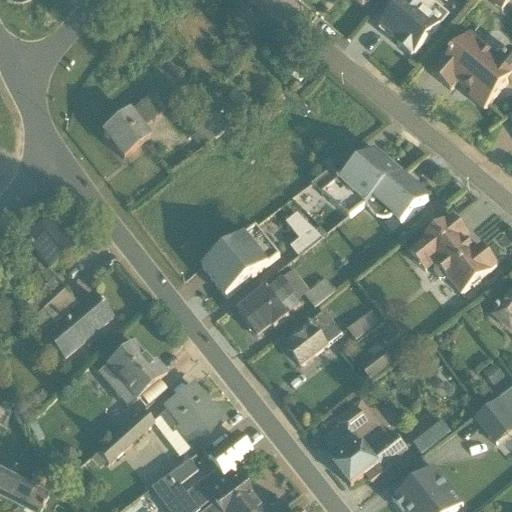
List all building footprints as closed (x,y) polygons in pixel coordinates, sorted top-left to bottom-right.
[(348,0),(363,12),(372,0),(348,0)] [(449,18),(427,0),(403,0),(379,29),(414,59),(449,18)] [(511,1),(511,0),(483,0),(502,14),(511,1)] [(468,101),(483,113),(507,85),(510,88),(511,86),(511,54),(507,51),(501,59),(475,36),(457,56),(452,52),(430,77),(449,93),(457,85),(472,97),(468,101)] [(253,50),(244,41),(222,61),(230,70),(253,50)] [(155,94),(103,136),(124,163),(149,142),(143,134),(169,112),(155,94)] [(189,130),(206,149),(228,130),(211,111),(189,130)] [(365,209),(401,181),(379,153),(340,182),(332,174),(314,189),(350,220),(365,209)] [(413,196),(401,181),(365,209),(377,221),(390,222),(400,228),(429,207),(417,194),(413,196)] [(299,241),(290,249),(299,259),(321,240),(298,214),(286,225),(299,241)] [(453,222),(411,258),(426,275),(433,269),(458,299),(496,267),(481,249),(475,255),(465,243),(468,241),(453,222)] [(72,255),(48,227),(17,254),(28,268),(35,262),(47,276),(72,255)] [(227,303),(279,260),(254,231),(202,274),(227,303)] [(238,318),(257,342),(306,303),(314,313),(341,292),(331,279),(310,296),(293,274),(238,318)] [(41,315),(64,294),(54,283),(23,310),(33,321),(41,315)] [(511,293),(490,320),(511,336),(511,334),(511,293)] [(62,362),(110,321),(89,297),(76,308),(64,294),(41,315),(53,329),(41,339),(62,362)] [(324,315),(281,349),(299,372),(342,338),(324,315)] [(372,315),(351,333),(359,343),(380,326),(372,315)] [(151,369),(131,346),(96,377),(116,400),(111,404),(120,415),(165,377),(155,365),(151,369)] [(354,363),(369,384),(381,375),(391,368),(382,356),(372,363),(366,354),(354,363)] [(494,367),(483,376),(495,390),(505,381),(494,367)] [(209,411),(193,390),(157,418),(171,437),(175,434),(189,451),(223,424),(212,409),(209,411)] [(511,392),(497,404),(511,423),(511,392)] [(347,440),(374,421),(362,404),(335,424),(347,440)] [(494,449),(511,434),(511,423),(497,404),(473,422),(494,449)] [(108,468),(153,429),(141,415),(96,454),(108,468)] [(336,468),(351,489),(364,479),(370,487),(384,476),(379,469),(406,450),(395,435),(369,455),(364,448),(336,468)] [(237,470),(250,460),(235,440),(207,461),(216,473),(184,498),(194,511),(197,511),(228,488),(226,485),(240,474),(237,470)] [(157,505),(189,480),(180,469),(148,494),(157,505)] [(458,511),(464,508),(434,471),(392,504),(398,511),(458,511)] [(34,491),(0,473),(0,496),(24,509),(34,491)] [(257,511),(248,500),(251,497),(241,484),(211,507),(213,510),(210,511),(257,511)]
